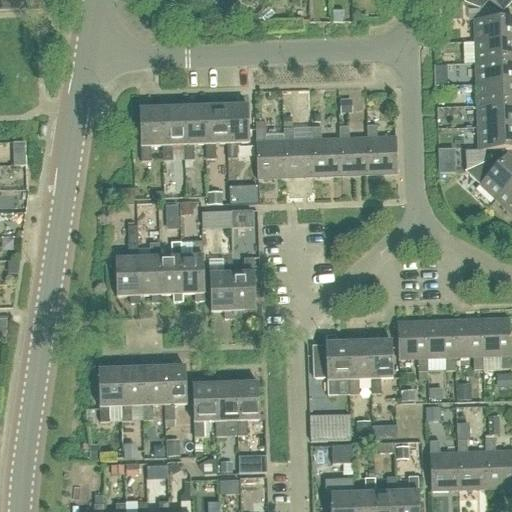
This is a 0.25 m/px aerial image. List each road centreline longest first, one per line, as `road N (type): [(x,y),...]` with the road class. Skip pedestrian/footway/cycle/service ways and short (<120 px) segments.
road 1 (tertiary): [(20,511),(83,57)]
road 2 (residential): [(302,511),(295,333),(416,226)]
road 3 (residential): [(83,57),(410,49)]
road 4 (residential): [(416,226),(410,49)]
